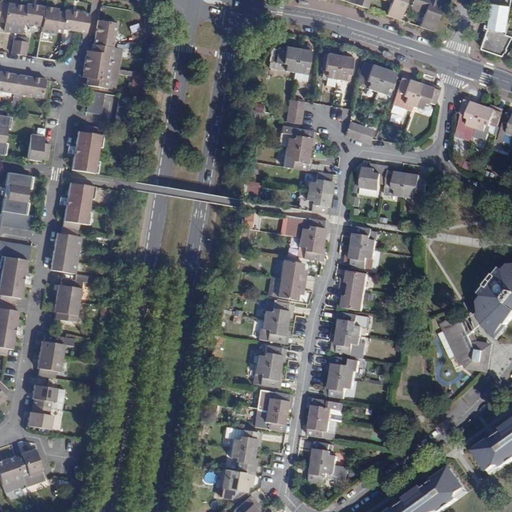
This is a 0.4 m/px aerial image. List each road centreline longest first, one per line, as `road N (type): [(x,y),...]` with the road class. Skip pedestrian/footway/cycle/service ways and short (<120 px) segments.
road 1 (secondary): [(193,0),(106,511)]
road 2 (secondary): [(152,511),(233,5)]
road 3 (tertiary): [(511,83),(349,27),(233,5)]
